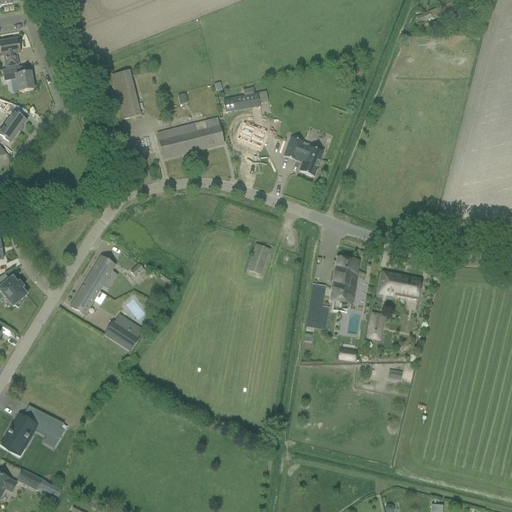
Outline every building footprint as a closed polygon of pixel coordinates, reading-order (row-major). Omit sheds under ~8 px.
[(4,57),(6,69),(18,67),(16,55),(20,55),(17,41),(9,42),(8,41),(2,42),(3,43),(0,43),(0,50),(1,58),(4,57)] [(17,81),(19,94),(34,91),(31,74),(26,75),(25,68),(2,71),(4,83),(11,82),(17,81)] [(112,76),(123,121),(141,117),(129,72),(112,76)] [(234,100),(236,112),(260,107),(258,95),(234,100)] [(5,141),(10,145),(19,133),(20,133),(23,129),(22,128),(27,122),(21,118),(25,111),(27,112),(27,111),(13,106),(11,108),(8,106),(4,112),(7,114),(12,117),(0,133),(0,137),(3,139),(3,140),(4,141),(5,141)] [(157,135),(164,160),(223,145),(221,136),(217,120),(204,123),(206,130),(196,133),(194,125),(157,135)] [(245,122),(239,138),(263,147),(269,131),(245,122)] [(299,173),(314,178),(323,154),(302,146),(303,144),(290,139),(283,158),(296,163),(298,158),(303,160),(299,173)] [(247,272),(261,277),(270,251),(256,246),(247,272)] [(101,258),(70,308),(85,317),(115,267),(101,258)] [(337,258),(330,303),(352,306),(359,262),(337,258)] [(130,273),(135,279),(144,272),(139,266),(130,273)] [(382,274),(378,295),(394,298),(394,297),(417,301),(421,281),(382,274)] [(14,306),(19,309),(24,301),(22,300),(27,296),(21,290),(23,289),(19,284),(18,285),(12,279),(9,281),(5,276),(0,278),(0,288),(0,289),(0,288),(0,292),(13,308),(14,306)] [(305,327),(325,331),(329,308),(322,307),(326,287),(312,284),(305,327)] [(384,317),(372,315),(367,339),(379,342),(384,317)] [(113,322),(104,336),(130,353),(140,340),(140,339),(138,338),(123,328),(127,321),(119,316),(115,323),(113,322)] [(351,333),(355,334),(359,317),(351,316),(349,326),(348,325),(347,329),(352,330),(351,333)] [(305,335),(303,342),(311,344),(312,336),(305,335)] [(340,351),(338,361),(354,364),(355,354),(340,351)] [(401,381),(402,373),(389,371),(388,379),(401,381)] [(9,435),(2,446),(19,457),(24,448),(21,446),(25,439),(27,440),(28,437),(27,436),(33,425),(55,439),(56,438),(61,430),(64,425),(35,410),(34,411),(28,421),(22,418),(20,416),(10,433),(9,432),(8,434),(9,435)] [(17,482),(36,492),(42,481),(22,472),(17,482)] [(0,475),(0,499),(4,491),(12,495),(14,490),(17,485),(9,481),(10,480),(0,475)] [(44,500),(49,503),(52,498),(43,493),(40,500),(43,501),(44,500)]
